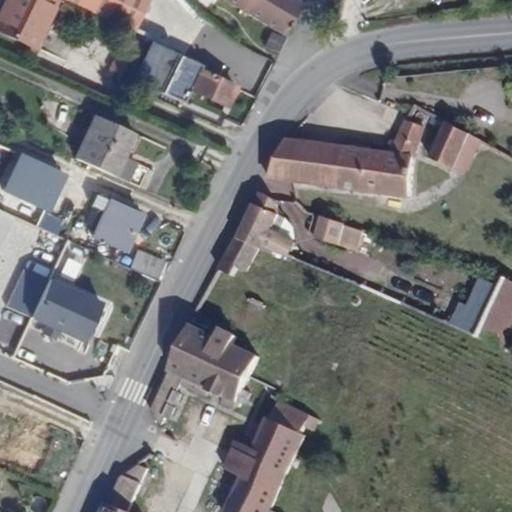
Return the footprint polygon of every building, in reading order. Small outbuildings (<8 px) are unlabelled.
[(0,0),(0,31),(34,48),(57,0),(0,0)] [(71,0),(133,29),(145,0),(71,0)] [(222,0),(283,36),(299,1),(298,0),(222,0)] [(190,90),(224,106),(234,87),(199,71),(201,67),(162,48),(157,60),(174,69),(163,92),(184,103),(190,90)] [(120,81),(136,88),(147,63),(132,55),(120,81)] [(95,118),(75,160),(115,177),(134,135),(95,118)] [(407,119),(392,153),(288,139),(269,179),(411,198),(415,157),(425,127),(407,119)] [(431,156),(456,170),(465,155),(468,156),(471,151),(478,154),(484,143),(448,123),(431,156)] [(44,211),(61,173),(19,154),(8,179),(20,185),(14,197),(44,211)] [(20,185),(8,179),(2,191),(14,197),(20,185)] [(94,195),(89,207),(101,213),(107,200),(94,195)] [(89,238),(121,252),(138,214),(107,200),(101,213),(89,238)] [(240,232),(265,243),(289,254),(294,242),(269,231),(277,214),(266,203),(255,203),(240,232)] [(321,216),(315,232),(342,240),(345,231),(341,230),(343,224),(321,216)] [(265,243),(240,232),(220,270),(236,278),(242,267),(251,271),(265,243)] [(138,252),(133,273),(163,279),(167,259),(138,252)] [(37,320),(52,280),(24,269),(9,309),(37,320)] [(449,322),(479,336),(501,289),(478,278),(466,304),(459,300),(449,322)] [(479,336),(505,348),(511,334),(511,280),(506,278),(501,289),(479,336)] [(93,343),(110,303),(52,280),(37,320),(93,343)] [(253,395),(245,390),(260,358),(233,345),(237,336),(221,329),(217,337),(192,324),(160,384),(149,409),(163,429),(169,415),(172,417),(177,407),(174,405),(175,403),(178,404),(183,394),(179,392),(183,386),(194,390),(196,387),(198,387),(197,391),(210,397),(212,394),(223,400),(222,403),(234,408),(235,405),(242,407),(244,404),(248,406),(253,395)] [(227,469),(239,475),(223,511),(225,511),(271,511),(307,436),(305,434),(308,427),(316,430),(321,420),(280,402),(272,419),(266,416),(249,454),(237,448),(227,469)] [(119,476),(103,511),(129,511),(149,469),(139,465),(119,476)]
